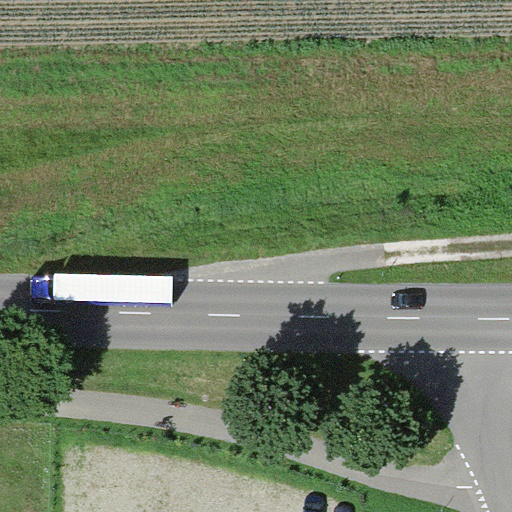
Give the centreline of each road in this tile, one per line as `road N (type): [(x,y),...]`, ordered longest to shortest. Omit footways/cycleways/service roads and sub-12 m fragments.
road 1 (track): [(0,396),(202,424),(511,492)]
road 2 (tertiary): [(0,308),(511,318)]
road 3 (track): [(63,310),(351,266),(511,252)]
